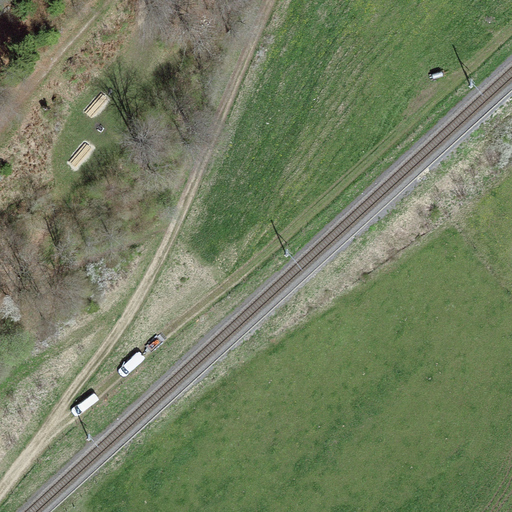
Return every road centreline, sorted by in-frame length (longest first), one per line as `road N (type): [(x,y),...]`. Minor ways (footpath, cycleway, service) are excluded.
road 1 (track): [(280,0),(155,274),(0,503)]
road 2 (track): [(137,0),(86,61),(0,134)]
